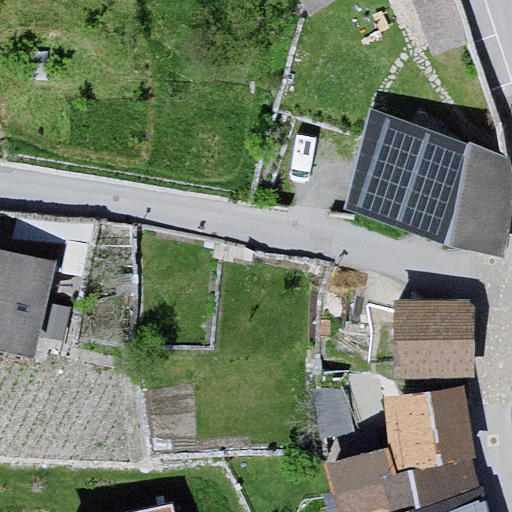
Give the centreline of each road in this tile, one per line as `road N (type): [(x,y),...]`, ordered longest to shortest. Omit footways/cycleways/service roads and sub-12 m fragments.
road 1 (residential): [(0,184),(239,221),(511,282)]
road 2 (residential): [(507,511),(492,386),(511,349)]
